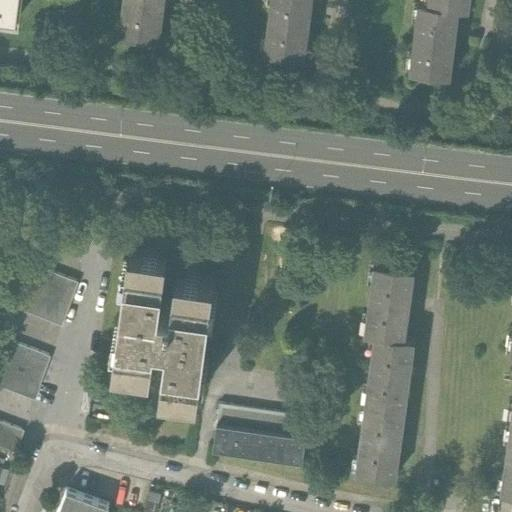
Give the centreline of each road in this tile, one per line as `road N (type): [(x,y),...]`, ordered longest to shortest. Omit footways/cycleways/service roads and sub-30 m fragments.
road 1 (primary): [(0,117),(511,182)]
road 2 (residential): [(319,511),(87,453),(61,454),(42,467),(26,511)]
